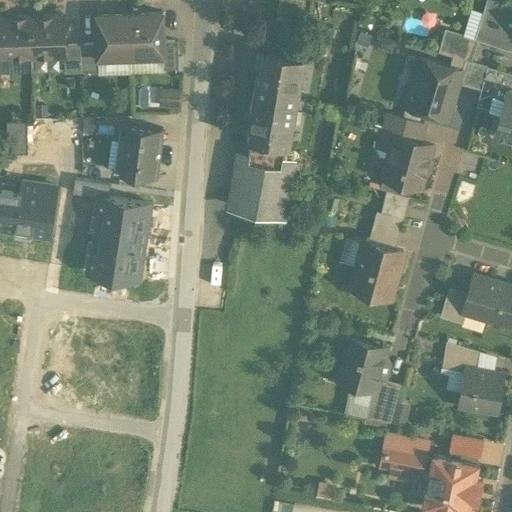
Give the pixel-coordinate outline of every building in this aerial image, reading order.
[(303,0),(278,0),(277,17),(300,21),(303,0)] [(511,3),(499,0),(487,0),(477,35),(511,45),(511,3)] [(144,12),(144,13),(133,13),(133,12),(129,12),(130,55),(162,54),(163,54),(163,40),(162,11),(144,12)] [(129,12),(96,13),(97,42),(98,56),(99,56),(130,55),(129,12)] [(64,14),(30,15),(32,56),(64,54),(65,54),(65,44),(64,14)] [(30,15),(0,16),(0,56),(32,56),(30,15)] [(475,42),(443,32),(438,49),(464,57),(471,59),(475,42)] [(177,40),(163,40),(163,54),(162,54),(163,68),(178,68),(177,40)] [(97,42),(79,43),(80,71),(99,71),(99,56),(98,56),(97,42)] [(79,43),(65,44),(65,54),(64,54),(64,72),(80,71),(79,43)] [(266,49),(260,82),(258,81),(250,126),(253,126),(239,206),(274,212),(301,55),(266,49)] [(461,68),(417,55),(404,100),(448,114),(458,80),(462,68),(461,68)] [(471,59),(464,57),(461,68),(462,68),(458,80),(480,86),(486,64),(486,63),(471,59)] [(511,71),(486,64),(480,86),(475,103),(500,110),(507,88),(511,89),(511,71)] [(181,109),(181,87),(163,86),(162,108),(181,109)] [(511,89),(507,88),(500,110),(493,133),(511,138),(511,89)] [(423,120),(388,110),(383,130),(394,134),(395,132),(418,138),(423,120)] [(7,151),(26,151),(25,118),(6,119),(7,151)] [(162,128),(126,123),(119,170),(156,175),(162,128)] [(418,138),(395,132),(394,134),(382,175),(420,185),(431,142),(418,138)] [(57,183),(0,174),(0,228),(48,236),(57,183)] [(72,191),(97,195),(97,194),(107,195),(109,181),(74,176),(72,191)] [(408,195),(385,188),(380,209),(403,216),(408,195)] [(97,195),(85,271),(139,279),(151,202),(107,195),(97,194),(97,195)] [(380,209),(376,208),(368,239),(395,247),(403,216),(380,209)] [(368,239),(363,238),(350,285),(390,296),(402,249),(395,247),(368,239)] [(511,311),(511,283),(473,272),(467,290),(462,309),(464,309),(509,323),(511,311)] [(467,290),(448,284),(439,314),(461,320),(464,309),(462,309),(467,290)] [(385,345),(349,336),(337,377),(372,387),(374,387),(377,374),(382,357),(385,345)] [(479,348),(445,338),(441,364),(463,369),(464,362),(476,364),(479,348)] [(388,358),(382,357),(377,374),(383,376),(383,373),(387,371),(389,361),(388,358)] [(476,364),(464,362),(463,369),(456,404),(497,411),(504,370),(476,364)] [(377,374),(374,387),(372,387),(365,415),(389,420),(400,381),(383,376),(377,374)] [(125,511),(136,441),(80,432),(67,511),(125,511)] [(426,439),(387,432),(381,464),(420,471),(426,439)] [(465,454),(466,450),(485,450),(486,432),(453,432),(453,454),(465,454)] [(479,464),(434,455),(424,500),(469,510),(479,464)]
